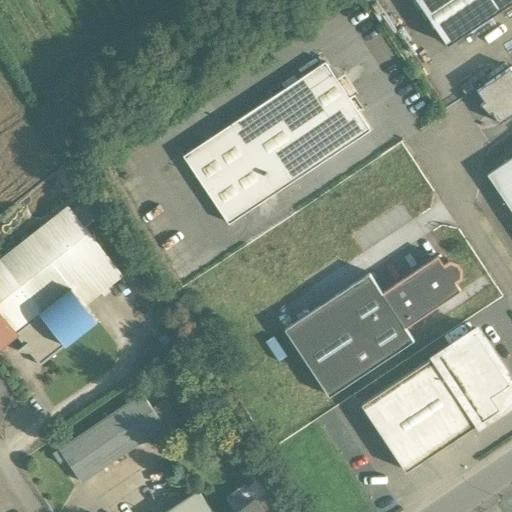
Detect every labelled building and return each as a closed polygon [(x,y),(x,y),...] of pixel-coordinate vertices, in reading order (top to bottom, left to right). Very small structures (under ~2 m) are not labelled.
[(511,0),(415,0),(446,46),(511,2),(511,0)] [(369,131),(324,64),(182,158),(226,225),(369,131)] [(511,70),(510,68),(476,90),(484,102),(479,105),(490,114),(491,113),(499,125),(511,115),(511,70)] [(511,158),(487,175),(511,212),(511,158)] [(67,207),(0,259),(0,260),(42,314),(41,315),(65,345),(96,321),(84,306),(121,277),(67,207)] [(368,276),(283,332),(327,399),(413,343),(404,329),(459,293),(453,283),(459,280),(460,272),(456,266),(449,263),(443,267),(437,259),(381,295),(368,276)] [(42,314),(0,260),(0,346),(41,315),(42,314)] [(475,329),(361,405),(406,471),(501,408),(493,396),(511,384),(475,329)] [(142,395),(54,454),(60,464),(66,460),(82,483),(164,428),(142,395)] [(277,511),(259,481),(247,489),(262,511),(277,511)] [(262,511),(247,489),(246,487),(229,498),(238,511),(237,511),(262,511)] [(213,511),(199,490),(167,511),(213,511)]
